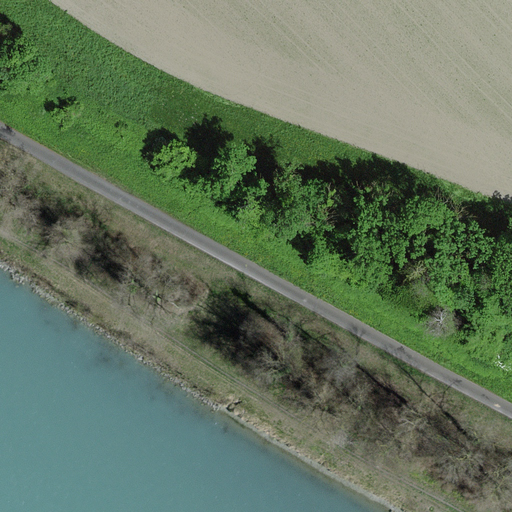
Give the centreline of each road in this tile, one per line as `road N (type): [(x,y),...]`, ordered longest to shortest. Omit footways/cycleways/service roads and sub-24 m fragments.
road 1 (track): [(0,126),(511,406)]
road 2 (track): [(0,231),(119,313),(474,511)]
